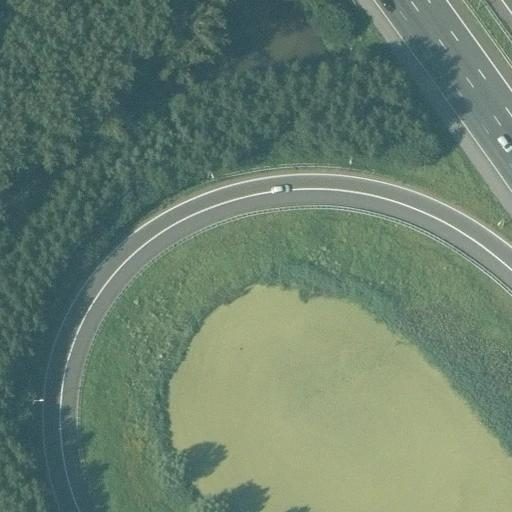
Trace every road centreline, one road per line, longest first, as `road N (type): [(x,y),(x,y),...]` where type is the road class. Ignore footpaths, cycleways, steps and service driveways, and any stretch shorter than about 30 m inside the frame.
road 1 (motorway): [(68,511),(50,414),(63,342),(113,261),(181,211),(260,185),(347,183),(440,211),(511,259)]
road 2 (motorway): [(408,0),(511,145)]
